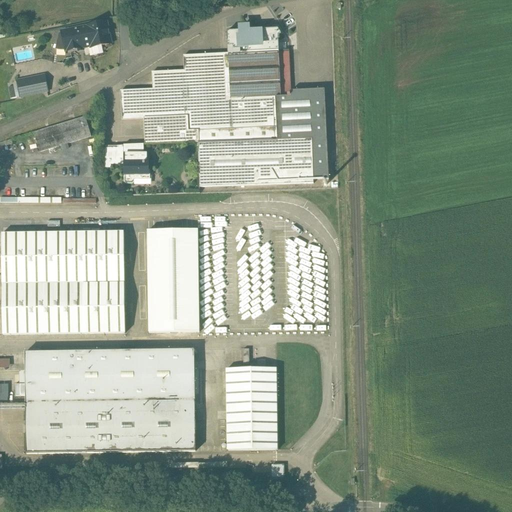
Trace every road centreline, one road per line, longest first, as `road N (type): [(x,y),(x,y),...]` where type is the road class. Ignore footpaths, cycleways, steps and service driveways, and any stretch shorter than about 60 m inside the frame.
road 1 (unclassified): [(0,493),(142,487),(261,511)]
road 2 (residential): [(277,0),(195,25),(126,70)]
road 3 (residential): [(126,70),(0,131)]
